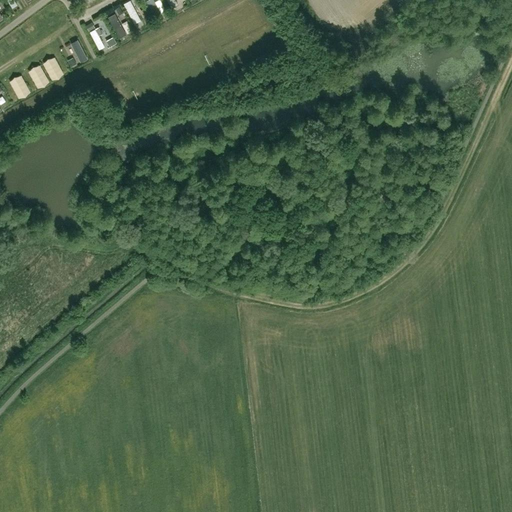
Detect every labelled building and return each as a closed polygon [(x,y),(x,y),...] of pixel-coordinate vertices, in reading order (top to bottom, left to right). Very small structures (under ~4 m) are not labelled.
[(15,0),(9,0),(13,9),(18,6),(15,0)] [(175,0),(169,0),(173,8),(179,6),(175,0)] [(135,7),(130,9),(138,26),(143,24),(135,7)] [(113,21),(120,38),(127,35),(120,17),(113,21)] [(30,31),(38,27),(33,19),(26,24),(30,31)] [(95,22),(90,25),(103,52),(108,49),(95,22)] [(37,75),(41,87),(49,84),(45,72),(37,75)]
